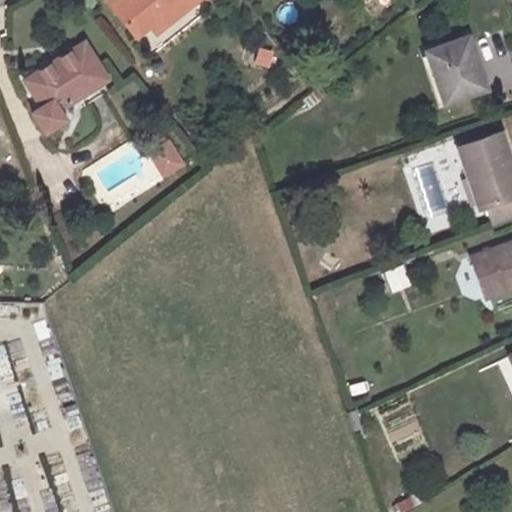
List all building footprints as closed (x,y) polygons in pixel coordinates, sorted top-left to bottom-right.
[(107,0),(100,6),(129,45),(144,33),(160,21),(162,24),(180,10),(184,15),(203,0),(107,0)] [(160,21),(144,33),(150,41),(184,15),(180,10),(162,24),(160,21)] [(271,67),(275,50),(260,46),(255,63),(271,67)] [(24,117),(37,138),(57,125),(51,116),(99,86),(76,49),(18,87),(32,111),(24,117)] [(455,51),(415,65),(434,118),(475,102),(455,51)] [(145,157),(141,159),(155,181),(172,170),(154,142),(141,151),(145,157)] [(449,166),(473,226),(511,211),(511,202),(493,149),(449,166)] [(511,211),(473,226),(483,252),(511,240),(511,211)] [(511,257),(489,266),(504,307),(511,303),(511,257)] [(467,294),(482,291),(477,265),(462,267),(467,294)] [(404,266),(386,269),(390,291),(408,287),(404,266)]
